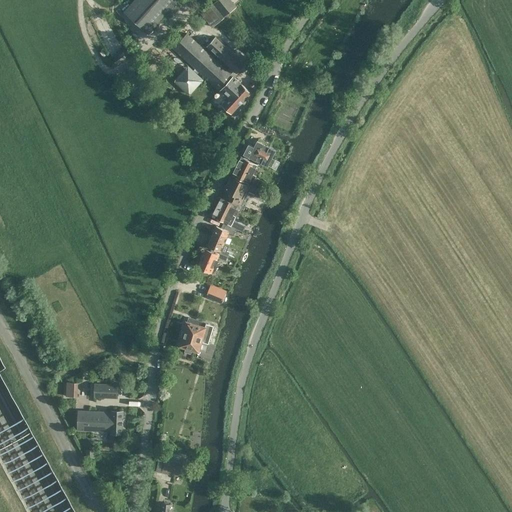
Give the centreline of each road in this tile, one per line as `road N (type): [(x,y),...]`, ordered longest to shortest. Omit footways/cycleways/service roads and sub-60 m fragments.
road 1 (unclassified): [(224,511),(243,376),(301,222),(351,118),(443,0)]
road 2 (unclassified): [(134,511),(167,303),(244,127),(321,0)]
road 3 (track): [(487,511),(308,249),(293,243)]
